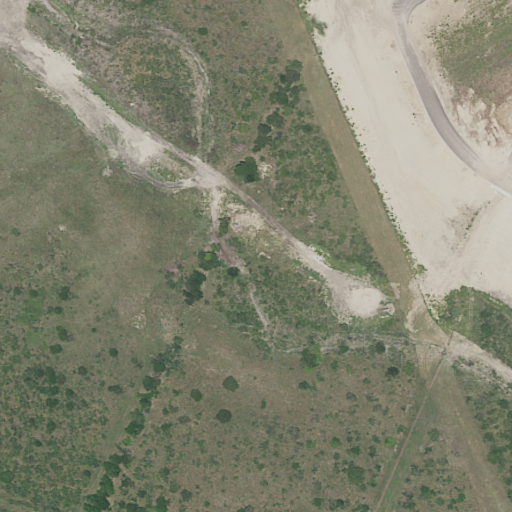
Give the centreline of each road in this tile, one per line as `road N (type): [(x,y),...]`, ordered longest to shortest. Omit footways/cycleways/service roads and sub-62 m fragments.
road 1 (residential): [(0,198),(85,327),(184,426),(282,487)]
road 2 (residential): [(415,13),(417,48),(457,133),(511,187)]
road 3 (residential): [(157,396),(101,444),(0,460)]
